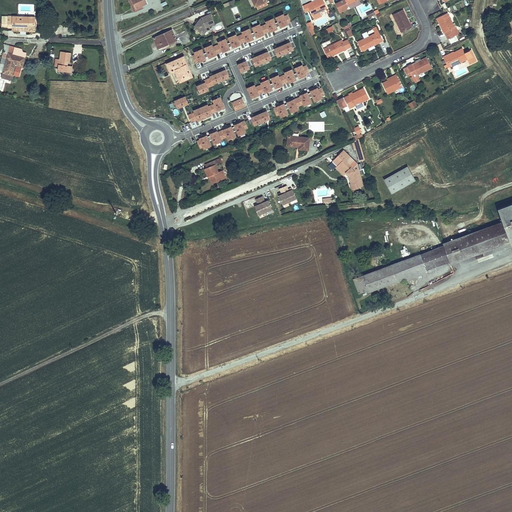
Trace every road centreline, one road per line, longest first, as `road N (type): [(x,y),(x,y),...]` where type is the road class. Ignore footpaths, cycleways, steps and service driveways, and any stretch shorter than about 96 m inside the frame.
road 1 (secondary): [(171,511),(171,311),(159,211)]
road 2 (residential): [(414,0),(426,29),(417,45),(358,74),(338,73)]
